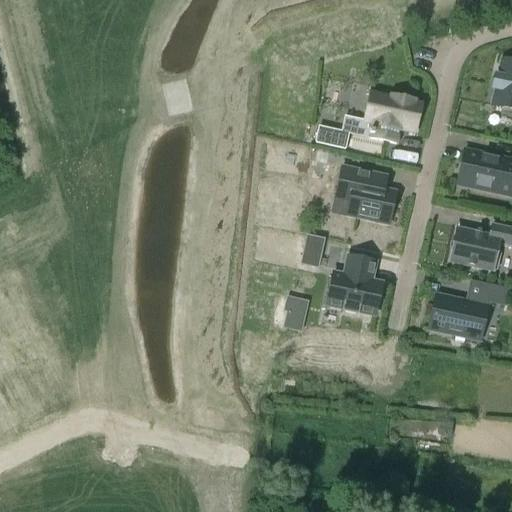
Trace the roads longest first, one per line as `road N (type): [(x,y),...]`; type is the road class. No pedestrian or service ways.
road 1 (residential): [(511,32),(448,48),(398,311)]
road 2 (track): [(0,468),(156,399)]
